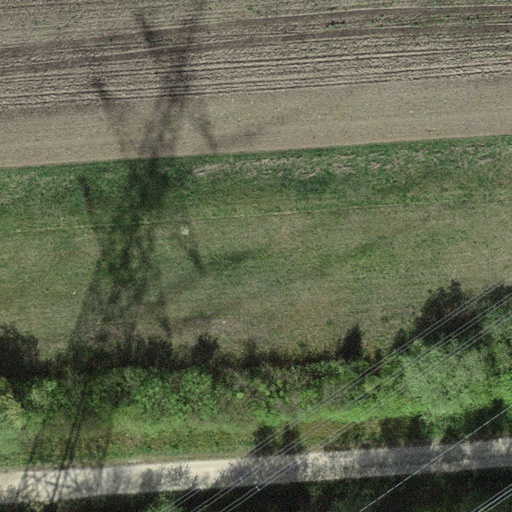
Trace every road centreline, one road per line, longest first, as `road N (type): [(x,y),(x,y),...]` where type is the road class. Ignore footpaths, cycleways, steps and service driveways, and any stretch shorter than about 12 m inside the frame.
road 1 (track): [(511,452),(425,465),(0,486)]
road 2 (motorway): [(0,374),(511,341)]
road 3 (motorway): [(511,240),(0,272)]
